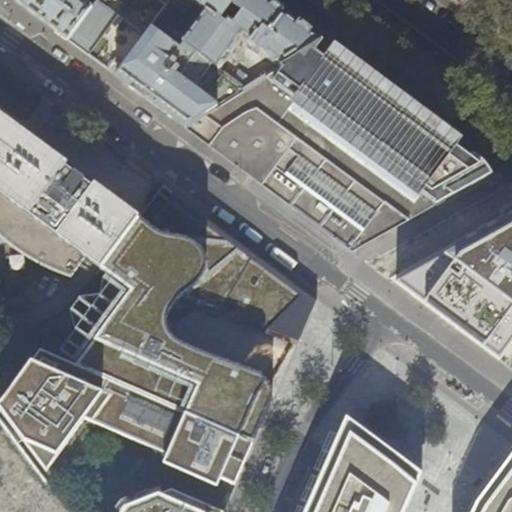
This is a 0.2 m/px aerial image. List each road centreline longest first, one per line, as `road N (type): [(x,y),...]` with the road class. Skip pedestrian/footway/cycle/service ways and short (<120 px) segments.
road 1 (residential): [(389,320),(0,29)]
road 2 (residential): [(268,511),(297,439),(389,320)]
road 3 (secondary): [(371,0),(511,100)]
road 4 (residential): [(511,406),(389,320)]
